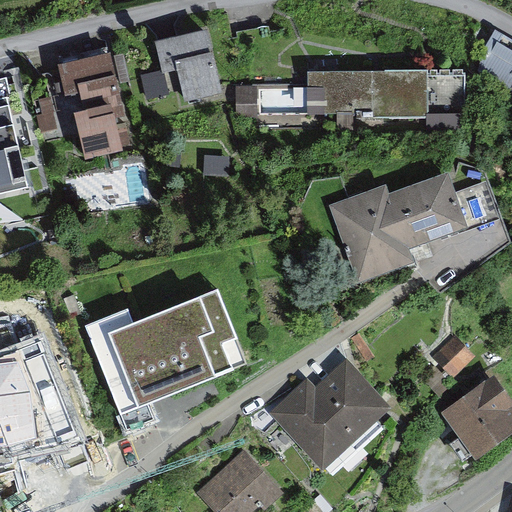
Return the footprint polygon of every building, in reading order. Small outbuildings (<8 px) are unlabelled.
[(511,43),(494,33),(483,53),(479,73),(511,92),(511,43)] [(219,38),(148,50),(152,73),(167,70),(173,108),(229,99),(219,38)] [(123,56),(63,66),(69,100),(84,98),(87,115),(75,117),(82,159),(131,151),(124,113),(132,112),(123,56)] [(466,75),(319,78),(320,87),(344,87),(344,120),(465,117),(466,75)] [(23,81),(0,84),(0,153),(34,148),(23,81)] [(511,202),(499,162),(358,205),(382,281),(450,260),(444,242),(511,220),(511,202)] [(260,309),(236,266),(121,331),(162,403),(250,353),(234,324),(260,309)] [(68,311),(0,331),(0,416),(5,432),(96,405),(68,311)] [(468,344),(447,366),(457,376),(478,354),(468,344)] [(368,349),(297,418),(350,472),(421,403),(368,349)] [(446,418),(475,458),(511,432),(511,415),(491,386),(446,418)] [(276,511),(299,492),(258,448),(210,493),(228,511),(276,511)]
